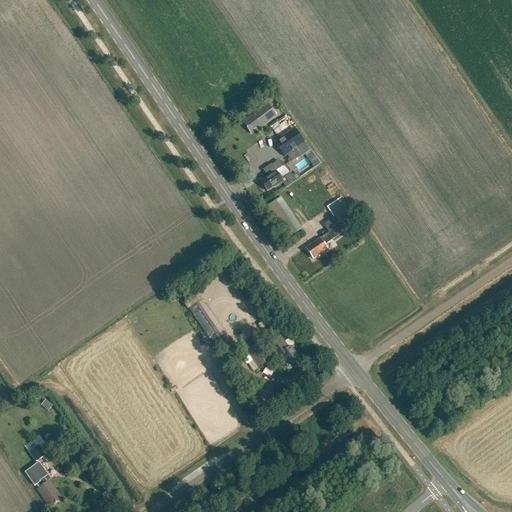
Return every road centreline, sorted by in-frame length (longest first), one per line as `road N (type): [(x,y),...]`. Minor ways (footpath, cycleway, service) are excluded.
road 1 (primary): [(354,369),(94,0)]
road 2 (unclassified): [(148,511),(354,369)]
road 3 (unclassified): [(354,369),(511,261)]
road 4 (primary): [(464,503),(354,369)]
